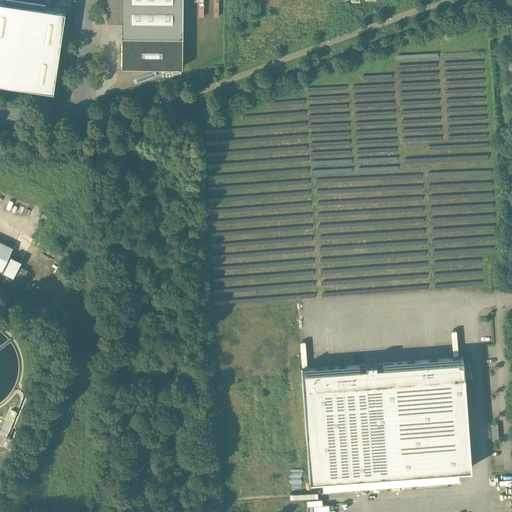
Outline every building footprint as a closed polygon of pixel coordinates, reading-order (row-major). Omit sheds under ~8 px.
[(182,0),(121,0),(122,30),(182,30),(182,0)] [(68,12),(0,2),(0,84),(56,93),(68,12)] [(182,30),(122,30),(121,67),(182,67),(182,30)] [(1,192),(0,193),(0,205),(26,217),(31,206),(1,192)] [(13,248),(0,241),(0,271),(1,272),(13,248)] [(462,359),(301,370),(310,479),(471,467),(462,359)]
